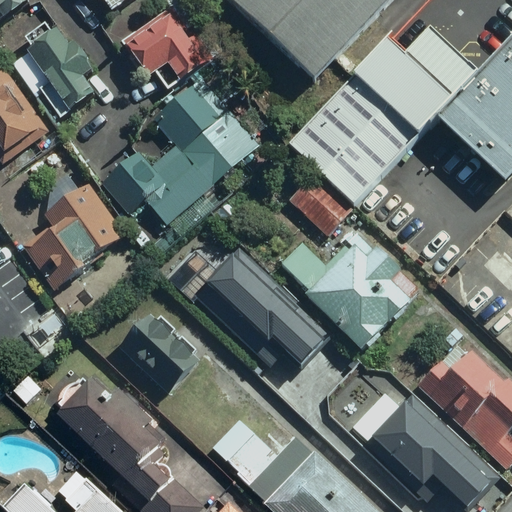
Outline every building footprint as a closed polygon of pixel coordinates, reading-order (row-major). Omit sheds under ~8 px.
[(0,0),(0,18),(5,25),(37,0),(0,0)] [(109,0),(121,14),(138,0),(109,0)] [(362,0),(227,0),(299,67),(362,0)] [(511,137),(511,0),(421,98),(489,162),(511,137)] [(186,81),(222,56),(204,30),(196,36),(175,7),(129,40),(157,78),(175,65),(186,81)] [(388,40),(371,24),(278,124),(338,180),(455,55),(412,14),(388,40)] [(40,51),(18,66),(41,98),(50,92),(69,119),(104,94),(93,79),(106,70),(84,40),(77,45),(67,32),(61,36),(53,25),(32,40),(40,51)] [(5,62),(0,65),(0,138),(14,159),(54,131),(5,62)] [(263,146),(206,84),(160,126),(178,146),(157,165),(147,153),(106,190),(134,220),(153,203),(174,227),(263,146)] [(356,212),(315,175),(293,199),(334,236),(356,212)] [(94,185),(75,200),(87,216),(64,233),(90,267),(132,236),(94,185)] [(511,263),(511,223),(508,221),(465,267),(488,289),(511,263)] [(160,249),(147,231),(130,243),(144,261),(160,249)] [(381,254),(363,237),(332,270),(306,245),(285,267),(371,347),(418,297),(403,283),(412,273),(386,249),(381,254)] [(217,280),(188,248),(157,276),(185,308),(217,280)] [(311,368),(335,342),(305,314),(310,309),(248,251),(215,286),(277,344),(281,340),(311,368)] [(78,336),(53,306),(24,330),(50,360),(78,336)] [(161,323),(156,319),(126,349),(174,396),(204,366),(198,360),(203,355),(166,318),(161,323)] [(511,381),(510,384),(468,341),(425,384),(511,473),(511,472),(511,442),(510,441),(511,438),(511,381)] [(46,391),(32,376),(16,391),(30,406),(46,391)] [(119,486),(145,511),(210,511),(222,501),(167,447),(172,442),(158,428),(164,421),(128,386),(117,397),(99,379),(64,414),(127,477),(119,486)] [(474,511),(504,481),(417,393),(406,404),(394,392),(358,427),(377,447),(385,440),(432,488),(442,478),(474,511)] [(285,459),(247,421),(218,449),(280,511),(380,511),(306,438),(285,459)] [(75,503),(84,511),(61,511),(33,485),(12,507),(17,511),(130,511),(96,480),(75,503)]
